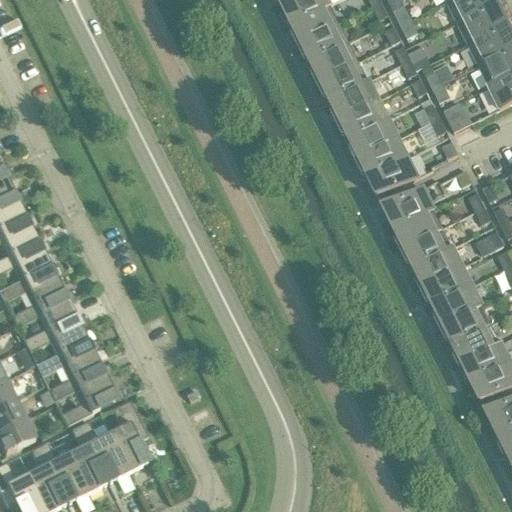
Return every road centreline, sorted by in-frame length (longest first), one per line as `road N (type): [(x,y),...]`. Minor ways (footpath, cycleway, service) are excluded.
road 1 (primary): [(99,56),(287,425),(291,511)]
road 2 (residential): [(199,511),(209,498),(207,477),(0,65)]
